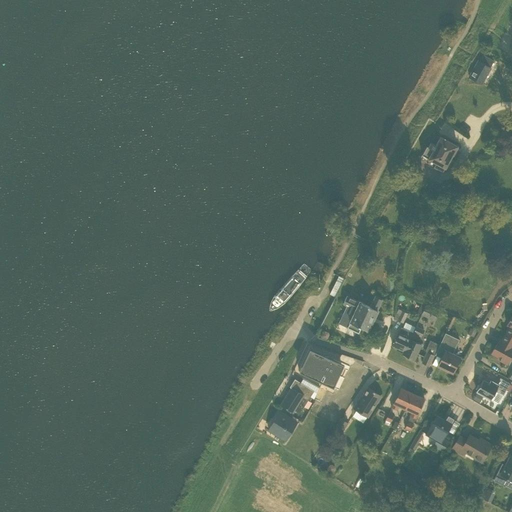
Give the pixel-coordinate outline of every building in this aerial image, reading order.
[(469,77),(481,84),(490,67),(493,62),(482,56),(479,61),(469,77)] [(445,167),(450,158),(453,155),(458,146),(440,136),(436,145),(431,142),(429,147),(427,146),(420,159),(443,171),(445,167)] [(337,281),(330,294),(335,297),(336,297),(346,279),(345,278),(345,279),(339,276),(337,281)] [(343,304),(347,306),(339,323),(359,333),(361,327),(368,330),(377,310),(383,299),(375,296),(370,307),(359,302),(347,296),(343,304)] [(434,320),(438,311),(426,305),(421,314),(434,320)] [(397,320),(403,322),(408,314),(402,311),(397,320)] [(415,359),(417,353),(422,344),(417,342),(420,335),(421,336),(424,329),(416,326),(413,332),(403,353),(415,359)] [(402,327),(392,345),(404,351),(403,353),(413,332),(402,327)] [(474,337),(477,331),(471,328),(468,334),(474,337)] [(499,357),(498,359),(507,364),(511,354),(511,335),(506,332),(500,343),(498,342),(492,353),(499,357)] [(453,354),(460,340),(446,333),(440,345),(439,347),(445,350),(438,365),(453,372),(460,357),(453,354)] [(429,366),(433,357),(438,347),(439,347),(440,345),(430,340),(426,350),(427,351),(422,362),(429,366)] [(309,347),(298,370),(321,382),(327,370),(338,375),(342,368),(331,363),(333,359),(309,347)] [(340,360),(352,365),(355,359),(343,354),(340,360)] [(499,403),(503,395),(506,390),(509,384),(510,383),(500,378),(497,384),(490,380),(489,383),(483,379),(480,385),(478,384),(476,388),(477,389),(476,391),(499,403)] [(313,391),(300,382),(295,379),(290,387),(292,388),(281,405),(293,412),(294,410),(299,413),(313,391)] [(322,401),(327,389),(318,386),(313,398),(322,401)] [(368,416),(381,395),(374,391),(375,391),(368,387),(360,399),(354,408),(361,413),(361,412),(368,416)] [(412,393),(400,388),(391,407),(396,410),(398,405),(405,408),(412,393)] [(413,423),(425,399),(412,393),(405,408),(412,411),(408,420),(413,423)] [(269,429),(269,430),(286,440),(297,422),(280,411),(274,420),(276,421),(271,430),(269,429)] [(447,431),(454,419),(448,415),(445,420),(437,415),(426,434),(446,446),(452,435),(447,431)] [(339,436),(348,423),(341,418),(332,432),(339,436)] [(403,454),(409,445),(412,441),(414,437),(409,434),(410,430),(412,424),(407,422),(403,433),(405,434),(400,442),(403,444),(398,451),(403,454)] [(420,429),(410,447),(415,450),(418,445),(417,445),(419,441),(420,442),(423,437),(422,436),(424,432),(420,429)] [(482,442),(470,435),(466,440),(459,436),(452,449),(464,456),(466,451),(482,460),(492,445),(484,440),(482,442)] [(505,486),(506,484),(508,479),(511,480),(511,456),(510,456),(505,466),(502,465),(494,480),(504,486),(505,486)] [(334,472),(336,469),(336,467),(332,464),(330,465),(328,468),(328,470),(332,473),(334,472)] [(491,502),(495,493),(487,489),(482,498),(491,502)]
